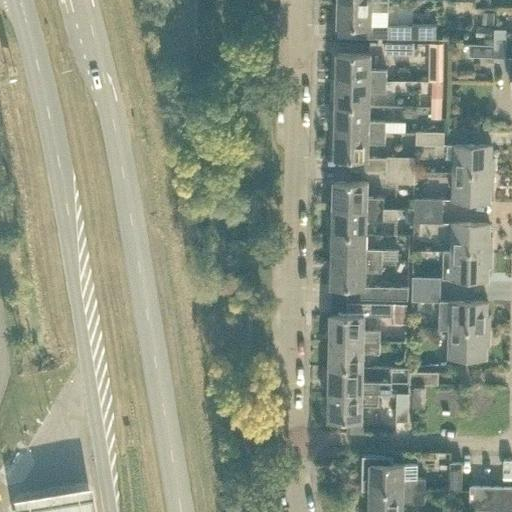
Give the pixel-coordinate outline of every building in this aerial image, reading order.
[(338,25),(356,25),(356,37),(452,39),(452,30),(446,30),(446,22),(432,22),(429,20),(413,20),(413,27),(387,26),(387,10),(388,10),(389,1),(338,0),(338,25)] [(493,12),(485,12),(485,25),(493,25),(494,20),(492,20),(493,12)] [(494,29),(493,44),(493,57),(505,57),(506,29),(494,29)] [(385,41),(385,54),(413,55),(414,42),(385,41)] [(428,82),(442,82),(442,43),(428,43),(428,82)] [(493,57),(493,44),(485,44),(485,57),(488,57),(493,57)] [(337,53),(336,81),(386,82),(387,69),(371,68),(371,54),(337,53)] [(386,82),(336,81),(336,107),(370,107),(370,91),(386,91),(386,82)] [(431,96),(431,109),(442,109),(442,97),(431,96)] [(370,119),(370,107),(336,107),(335,133),(385,133),(386,120),(370,119)] [(442,118),(442,109),(431,109),(430,118),(442,118)] [(444,132),(416,131),(415,144),(444,145),(444,132)] [(386,169),(386,172),(414,173),(414,157),(386,156),(386,157),(368,157),(369,141),(385,142),(385,133),(335,133),(334,156),(351,157),(350,169),(386,169)] [(454,158),(453,173),(494,175),(494,158),(491,158),(491,145),(454,144),(447,144),(446,158),(454,158)] [(414,182),(414,173),(386,172),(386,181),(414,182)] [(452,200),(490,201),(490,187),(493,187),(494,175),(453,173),(452,200)] [(334,181),(333,209),(398,211),(398,209),(384,209),(384,198),(368,197),(368,182),(334,181)] [(414,198),(414,211),(442,211),(442,199),(414,198)] [(398,211),(333,209),(333,235),(367,235),(368,220),(398,221),(398,211)] [(442,223),(442,211),(414,211),(413,222),(442,223)] [(452,222),(451,252),(492,253),(492,237),(489,237),(489,223),(452,222)] [(333,235),(332,261),(382,262),(382,261),(399,261),(399,250),(367,249),(367,235),(333,235)] [(450,278),(488,279),(488,266),(491,266),(492,253),(451,252),(450,278)] [(347,298),(411,300),(411,290),(411,287),(365,286),(366,271),(382,271),(382,262),(332,261),(332,285),(347,286),(347,298)] [(412,287),(411,287),(411,290),(412,290),(440,290),(440,277),(412,276),(412,287)] [(411,300),(439,301),(439,300),(440,300),(440,290),(412,290),(411,300)] [(450,301),(440,300),(439,300),(439,301),(438,314),(438,329),(449,329),(449,330),(489,331),(490,315),(487,315),(487,302),(450,301)] [(331,314),(330,341),(380,343),(380,330),(365,330),(366,315),(393,316),(393,303),(347,302),(347,314),(331,314)] [(394,312),(406,312),(407,304),(395,303),(394,312)] [(489,344),(489,331),(449,330),(448,357),(486,357),(486,344),(489,344)] [(380,343),(330,341),(330,367),(364,368),(365,352),(380,353),(380,343)] [(330,367),(329,393),(394,394),(394,393),(391,393),(391,382),(364,381),(364,368),(330,367)] [(409,383),(438,384),(438,372),(410,371),(409,383)] [(413,405),(424,405),(425,386),(413,386),(413,405)] [(394,396),(394,394),(329,393),(328,418),(330,418),(330,422),(343,422),(343,418),(363,419),(363,403),(379,404),(379,395),(394,396)] [(408,421),(408,393),(396,393),(396,421),(408,421)] [(370,491),(425,492),(425,478),(417,478),(417,464),(392,463),(392,455),(362,455),(362,489),(370,489),(370,491)] [(449,462),(449,490),(461,490),(461,462),(449,462)] [(480,509),(480,485),(469,485),(469,509),(480,509)] [(491,486),(480,485),(480,509),(490,510),(491,486)] [(502,486),(491,486),(490,510),(501,510),(502,486)] [(511,486),(502,486),(501,510),(511,510),(511,486)] [(95,511),(92,490),(16,501),(17,511),(95,511)] [(403,511),(404,502),(424,503),(425,492),(370,491),(369,511),(403,511)]
